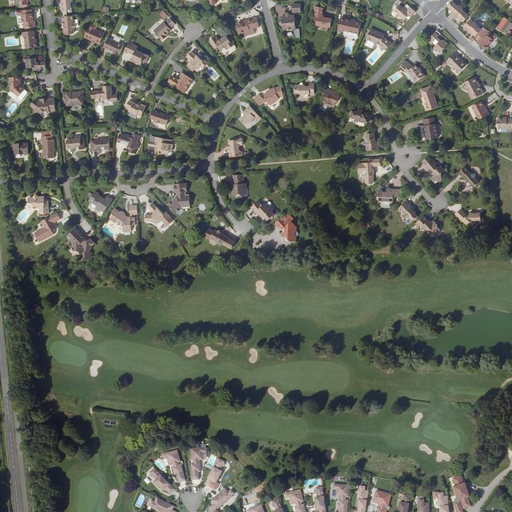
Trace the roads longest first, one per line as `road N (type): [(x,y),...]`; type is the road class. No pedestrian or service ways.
road 1 (secondary): [(0,337),(18,511)]
road 2 (residential): [(434,205),(397,163),(386,122),(362,89)]
